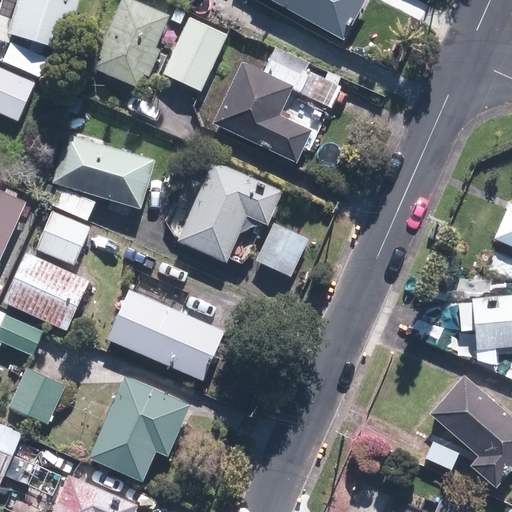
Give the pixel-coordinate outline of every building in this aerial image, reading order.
[(80,0),(19,0),(11,28),(36,36),(35,37),(65,46),(80,0)] [(179,12),(150,0),(128,0),(99,66),(142,86),(149,71),(156,75),(168,47),(164,45),(179,12)] [(275,0),(345,38),(365,0),(275,0)] [(208,90),(233,34),(194,17),(169,73),(208,90)] [(298,85),(247,62),(220,123),(267,144),(270,138),(279,142),(276,149),(304,161),(319,130),(284,114),(298,85)] [(41,81),(2,64),(0,68),(0,109),(24,120),(41,81)] [(162,157),(74,131),(59,181),(147,207),(162,157)] [(184,239),(234,261),(255,214),(273,222),(288,189),(220,158),(184,239)] [(102,200),(64,184),(56,202),(94,218),(102,200)] [(511,202),(497,234),(511,241),(511,202)] [(97,226),(55,208),(39,247),(80,265),(97,226)] [(311,234),(278,221),(262,261),(296,274),(311,234)] [(96,279),(35,250),(13,298),(74,327),(96,279)] [(231,329),(134,288),(114,337),(210,377),(231,329)] [(485,363),(504,361),(502,345),(511,344),(511,294),(504,296),(505,305),(490,306),(489,296),(478,297),(485,363)] [(0,307),(0,341),(0,342),(3,337),(39,354),(50,330),(0,307)] [(71,383),(34,366),(15,406),(52,423),(71,383)] [(511,411),(470,373),(435,411),(481,453),(474,461),(500,485),(511,472),(511,411)] [(197,403),(132,374),(95,458),(149,481),(163,450),(174,455),(197,403)] [(28,433),(0,421),(0,484),(5,487),(28,433)] [(142,511),(147,501),(79,473),(62,511),(142,511)] [(471,511),(439,499),(433,511),(471,511)]
